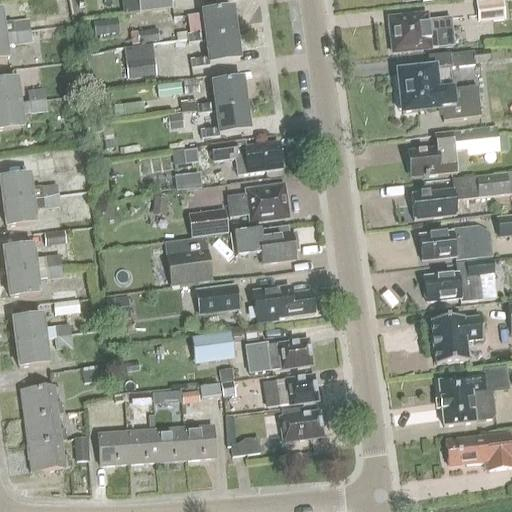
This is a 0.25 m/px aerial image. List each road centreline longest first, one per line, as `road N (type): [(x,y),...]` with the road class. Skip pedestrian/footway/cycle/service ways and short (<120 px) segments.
road 1 (tertiary): [(380,499),(311,0)]
road 2 (residential): [(380,499),(192,511)]
